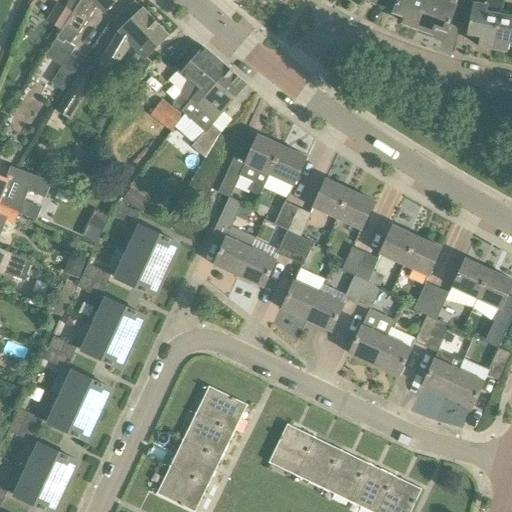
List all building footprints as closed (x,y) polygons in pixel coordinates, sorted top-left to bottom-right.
[(81,0),(73,12),(73,13),(62,30),(57,38),(45,57),(62,68),(51,84),(63,92),(82,62),(70,54),(75,47),(71,45),(79,34),(80,34),(98,5),(105,13),(118,0),(81,0)] [(403,24),(418,29),(428,0),(398,0),(394,13),(406,17),(403,24)] [(428,0),(418,29),(433,34),(435,28),(446,32),(455,6),(454,6),(456,0),(428,0)] [(502,0),(488,0),(487,7),(473,4),(467,35),(480,37),(478,47),(493,49),(499,16),(502,0)] [(62,30),(73,13),(73,12),(60,4),(48,21),(62,30)] [(169,36),(144,9),(120,31),(102,62),(115,71),(131,42),(142,54),(127,78),(138,85),(152,62),(146,57),(169,36)] [(511,17),(499,16),(493,49),(508,52),(510,42),(511,42),(511,17)] [(181,73),(192,83),(193,81),(206,93),(216,81),(218,82),(229,69),(203,47),(181,73)] [(248,85),(229,69),(218,82),(216,81),(206,93),(193,81),(192,83),(173,104),(207,134),(248,85)] [(93,85),(77,76),(55,111),(71,121),(93,85)] [(151,117),(172,133),(183,117),(162,102),(151,117)] [(260,197),(270,175),(283,147),(258,136),(253,147),(242,141),(219,193),(230,198),(240,177),(255,184),(251,192),(260,197)] [(307,158),(283,147),(270,175),(294,186),(307,158)] [(0,206),(18,214),(30,219),(35,208),(14,199),(18,189),(18,185),(9,181),(9,180),(0,176),(0,206)] [(338,219),(351,191),(326,180),(313,208),(338,219)] [(103,200),(115,204),(116,203),(119,193),(107,188),(103,199),(103,200)] [(124,199),(133,206),(141,196),(131,189),(124,199)] [(375,202),(351,191),(338,219),(362,230),(375,202)] [(239,277),(252,249),(257,238),(233,227),(243,204),(230,198),(214,234),(226,240),(214,265),(239,277)] [(275,226),(288,232),(298,209),(285,203),(275,226)] [(111,218),(135,226),(139,214),(115,205),(111,218)] [(18,214),(0,206),(0,235),(1,236),(7,221),(14,224),(18,214)] [(298,209),(288,232),(301,238),(311,215),(298,209)] [(128,252),(148,261),(168,271),(180,244),(140,226),(128,252)] [(404,266),(417,237),(393,226),(380,255),(404,266)] [(290,261),(301,238),(288,232),(277,255),(290,261)] [(441,248),(417,237),(404,266),(428,277),(441,248)] [(314,244),(301,238),(290,261),(304,267),(314,244)] [(343,271),(356,277),(366,254),(353,248),(343,271)] [(0,275),(5,277),(6,275),(25,282),(33,263),(0,249),(0,275)] [(252,249),(239,277),(264,288),(277,260),(252,249)] [(155,297),(168,271),(148,261),(128,252),(116,279),(155,297)] [(366,254),(356,277),(369,283),(379,260),(366,254)] [(477,299),(490,270),(466,259),(453,288),(477,299)] [(88,265),(83,276),(105,287),(111,275),(88,265)] [(511,280),(490,270),(477,299),(501,310),(511,286),(511,280)] [(100,298),(105,287),(83,276),(77,287),(100,298)] [(369,283),(356,277),(347,296),(346,300),(347,300),(358,306),(369,283)] [(77,285),(67,281),(57,302),(67,306),(77,285)] [(282,310),(307,321),(320,293),(295,282),(282,310)] [(381,288),(369,283),(358,306),(370,311),(371,311),(381,288)] [(415,310),(428,316),(440,289),(427,283),(415,310)] [(452,295),(440,289),(428,316),(440,321),(452,295)] [(332,332),(345,304),(320,293),(307,321),(332,332)] [(95,325),(114,334),(134,343),(146,317),(107,299),(95,325)] [(394,322),(371,311),(370,311),(350,354),(374,365),(387,337),(394,322)] [(427,348),(440,321),(428,316),(416,343),(427,348)] [(427,348),(438,353),(439,353),(440,351),(451,327),(440,321),(427,348)] [(122,369),(134,343),(114,334),(95,325),(82,351),(122,369)] [(53,337),(48,349),(71,359),(76,348),(53,337)] [(412,348),(387,337),(374,365),(399,376),(412,348)] [(511,354),(499,348),(488,373),(487,376),(498,381),(511,354)] [(66,370),(71,359),(48,349),(43,360),(66,370)] [(447,398),(460,370),(435,359),(423,387),(447,398)] [(472,410),(485,382),(460,370),(447,398),(472,410)] [(61,397),(81,407),(100,416),(112,389),(73,371),(61,397)] [(16,385),(27,389),(31,379),(24,376),(19,378),(16,385)] [(33,387),(28,398),(40,403),(45,392),(33,387)] [(248,406),(209,387),(196,413),(235,432),(248,406)] [(49,424),(68,433),(88,442),(100,416),(81,407),(61,397),(49,424)] [(20,410),(15,421),(38,432),(43,420),(20,410)] [(235,432),(196,413),(183,440),(222,459),(235,432)] [(38,432),(15,421),(10,433),(32,443),(38,432)] [(269,463),(296,476),(315,437),(288,424),(269,463)] [(296,476),(323,489),(342,451),(315,437),(296,476)] [(222,459),(183,440),(170,467),(209,486),(222,459)] [(27,470),(47,479),(66,488),(79,462),(39,444),(27,470)] [(323,489),(350,502),(368,464),(342,451),(323,489)] [(350,502),(369,511),(378,511),(395,477),(368,464),(350,502)] [(196,511),(209,486),(170,467),(157,494),(193,511),(196,511)] [(48,511),(55,511),(66,488),(47,479),(27,470),(15,496),(48,511)] [(395,477),(378,511),(411,511),(422,490),(395,477)]
